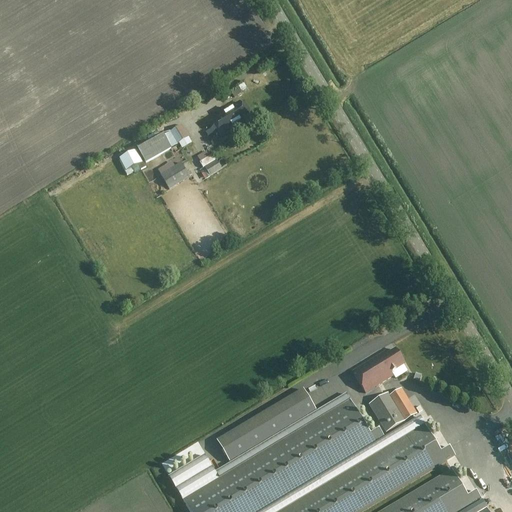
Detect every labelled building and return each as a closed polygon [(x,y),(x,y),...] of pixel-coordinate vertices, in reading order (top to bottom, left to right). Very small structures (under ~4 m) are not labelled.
[(240,86),(243,91),(249,89),(247,83),(240,86)] [(216,118),(225,132),(226,134),(250,120),(240,103),(238,104),(216,118)] [(168,133),(176,145),(189,137),(181,125),(168,133)] [(146,159),(171,150),(164,133),(140,142),(146,159)] [(200,151),(206,149),(201,137),(195,139),(200,151)] [(208,150),(197,157),(204,168),(215,160),(208,150)] [(216,160),(204,167),(210,177),(221,170),(216,160)] [(181,164),(160,176),(169,191),(190,179),(181,164)] [(405,366),(395,350),(382,359),(380,356),(352,372),(363,390),(373,383),(376,387),(393,377),(391,374),(405,366)] [(316,412),(303,391),(217,442),(229,464),(316,412)] [(416,415),(408,402),(397,409),(388,394),(369,406),(386,433),(416,415)] [(412,399),(416,408),(422,405),(418,397),(412,399)] [(189,511),(260,511),(384,438),(379,430),(370,435),(350,402),(183,502),(189,511)] [(425,427),(282,511),(361,511),(455,456),(450,448),(441,453),(425,427)] [(441,448),(449,443),(441,430),(433,435),(441,448)] [(452,471),(383,511),(462,511),(481,501),(476,492),(468,497),(452,471)] [(468,474),(459,479),(467,492),(475,487),(468,474)] [(484,506),(507,499),(505,492),(482,499),(484,506)]
